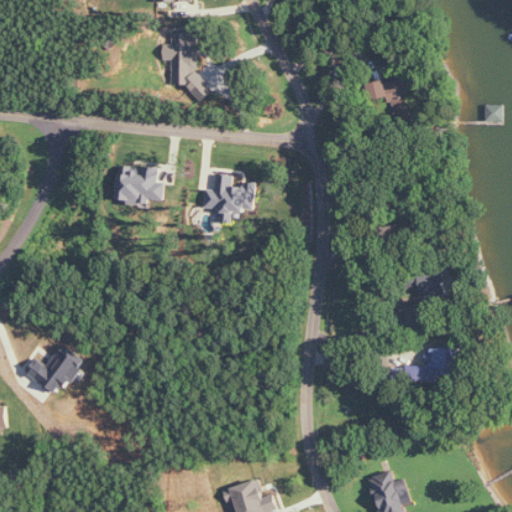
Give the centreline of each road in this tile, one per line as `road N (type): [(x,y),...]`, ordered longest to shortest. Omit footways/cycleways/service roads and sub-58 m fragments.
road 1 (residential): [(332,511),(316,442),(332,237),(328,186),(312,118),(258,0)]
road 2 (residential): [(316,137),(0,110)]
road 3 (residential): [(64,118),(37,208),(0,263)]
